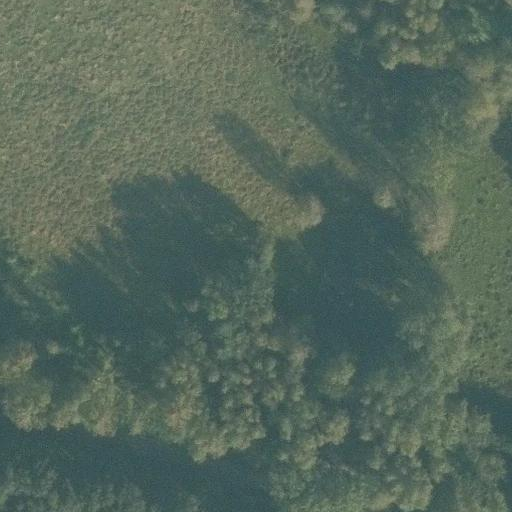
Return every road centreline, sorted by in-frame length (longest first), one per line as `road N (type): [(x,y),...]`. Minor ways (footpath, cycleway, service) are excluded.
road 1 (track): [(0,382),(467,511)]
road 2 (track): [(201,511),(190,485),(0,432)]
